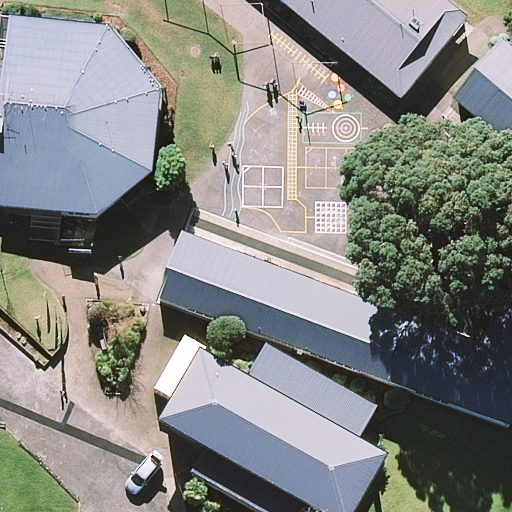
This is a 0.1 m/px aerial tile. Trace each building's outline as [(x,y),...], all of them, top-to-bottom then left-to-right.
[(467,87),(365,0),(199,0),(396,169),(467,87)] [(18,116),(0,114),(0,259),(104,270),(180,213),(182,117),(132,66),(21,58),(18,116)] [(511,107),(457,165),(511,217),(511,107)] [(511,402),(197,287),(168,364),(511,490),(511,402)] [(358,511),(216,421),(170,492),(201,511),(358,511)] [(461,511),(425,477),(390,511),(461,511)] [(0,511),(16,511),(18,480),(0,479),(0,511)]
